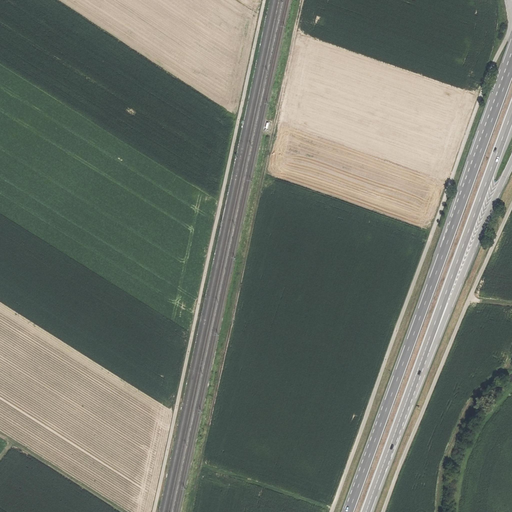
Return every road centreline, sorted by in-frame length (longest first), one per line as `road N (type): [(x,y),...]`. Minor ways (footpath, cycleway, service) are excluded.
road 1 (track): [(511,19),(332,511)]
road 2 (track): [(302,0),(190,511)]
road 3 (track): [(264,0),(154,511)]
road 4 (trunk): [(511,63),(348,511)]
road 5 (track): [(381,511),(511,206)]
road 6 (trunk): [(418,368),(511,110)]
road 7 (trunk): [(418,368),(511,162)]
road 8 (trunk): [(366,511),(418,368)]
road 9 (track): [(124,511),(0,433)]
road 10 (track): [(200,465),(333,508)]
